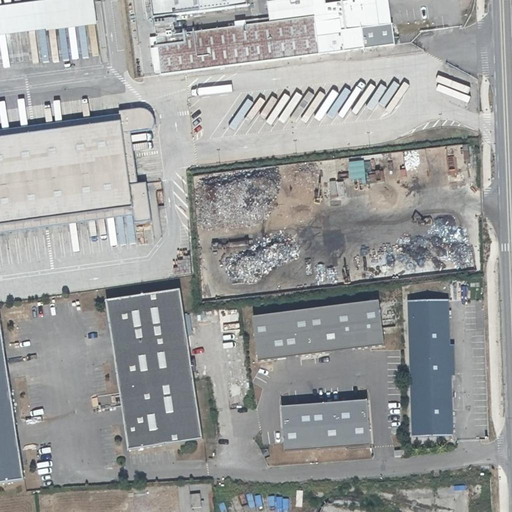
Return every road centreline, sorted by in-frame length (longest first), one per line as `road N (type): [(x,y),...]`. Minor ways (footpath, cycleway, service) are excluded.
road 1 (residential): [(511,449),(272,475),(227,464),(82,476)]
road 2 (secondary): [(500,0),(511,300)]
